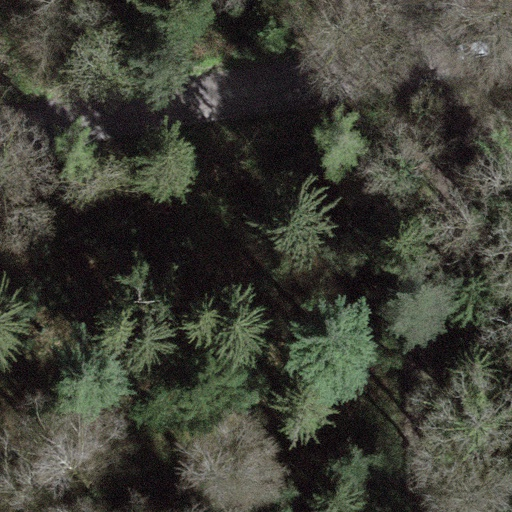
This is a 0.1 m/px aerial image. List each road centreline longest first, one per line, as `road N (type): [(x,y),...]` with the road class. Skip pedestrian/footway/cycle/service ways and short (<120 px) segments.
road 1 (track): [(420,511),(429,64),(342,0)]
road 2 (unclassified): [(0,133),(511,48)]
